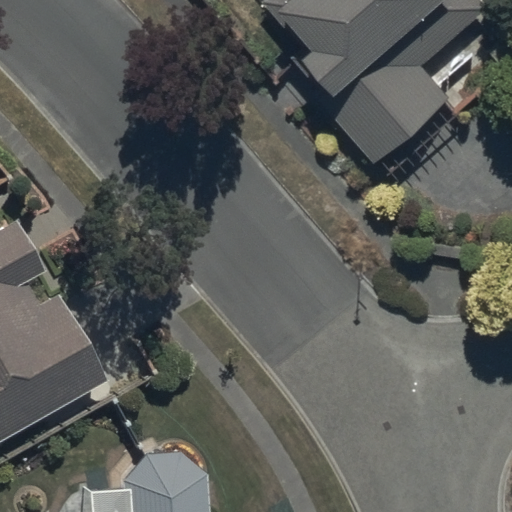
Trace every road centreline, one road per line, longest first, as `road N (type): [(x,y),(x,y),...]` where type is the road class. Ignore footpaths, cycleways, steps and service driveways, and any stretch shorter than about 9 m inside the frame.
road 1 (residential): [(402,422),(65,36),(22,0)]
road 2 (residential): [(402,422),(511,363)]
